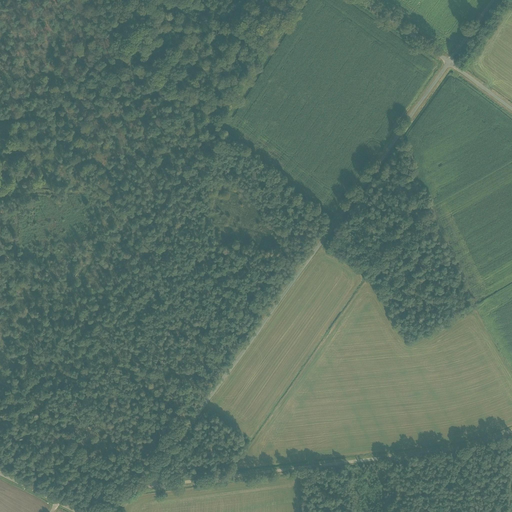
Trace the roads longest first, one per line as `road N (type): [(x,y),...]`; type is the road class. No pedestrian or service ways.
road 1 (unclassified): [(448,62),(150,487)]
road 2 (unclassified): [(511,431),(455,449),(150,487)]
